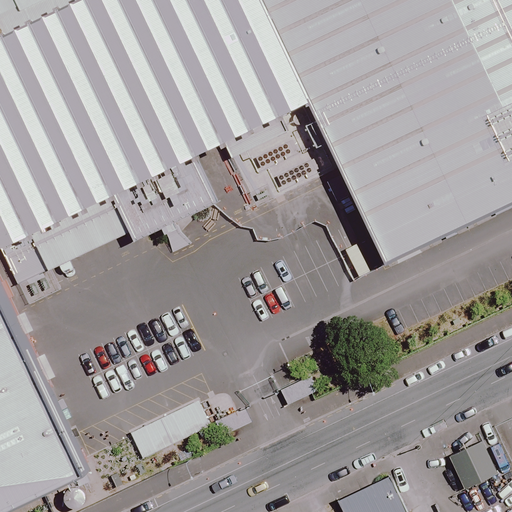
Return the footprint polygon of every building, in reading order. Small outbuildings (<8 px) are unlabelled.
[(320,89),(276,0),(0,0),(0,229),(4,239),(119,183),(141,232),(226,193),(203,144),(320,89)] [(511,195),(511,0),(276,0),(320,89),(396,249),(511,195)] [(0,499),(105,449),(4,239),(0,229),(0,499)] [(310,375),(277,393),(285,407),(318,390),(310,375)] [(144,460),(210,428),(197,402),(131,435),(144,460)] [(241,406),(216,419),(224,436),(249,424),(241,406)] [(482,436),(445,455),(464,493),(501,474),(482,436)] [(405,511),(387,476),(343,498),(349,511),(405,511)]
